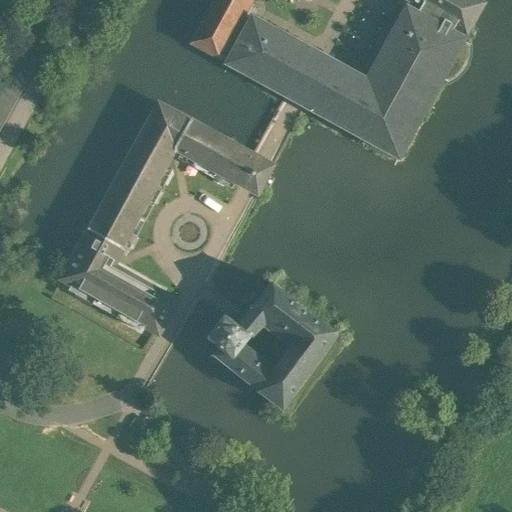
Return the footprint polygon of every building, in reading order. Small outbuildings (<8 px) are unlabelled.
[(482,5),(473,0),(214,0),(190,45),(219,60),(220,58),(243,16),(251,0),(407,0),(412,3),(463,32),(466,33),(482,5)] [(463,32),(412,3),(408,10),(460,39),(463,32)] [(406,9),(367,82),(358,77),(358,76),(252,19),(251,20),(228,62),(227,65),(398,159),(441,80),(447,84),(452,81),(457,77),(460,74),(464,68),(467,63),(468,57),(469,51),(468,45),(462,42),(463,40),(460,39),(408,10),(406,9)] [(243,16),(220,58),(228,62),(251,20),(243,16)] [(31,30),(0,86),(0,125),(48,39),(31,30)] [(253,156),(158,104),(61,280),(158,334),(176,302),(112,266),(175,151),(239,186),(240,183),(253,156)] [(270,148),(260,143),(254,154),(265,159),(275,164),(282,154),(270,148)] [(283,407),(336,336),(337,336),(337,334),(335,334),(274,286),(274,285),(271,285),(271,287),(245,319),(238,328),(225,318),(208,339),(221,350),(218,356),(216,355),(216,358),(217,358),(280,407),(281,408),(283,408),(283,407)] [(211,291),(203,300),(206,302),(213,293),(211,291)]
